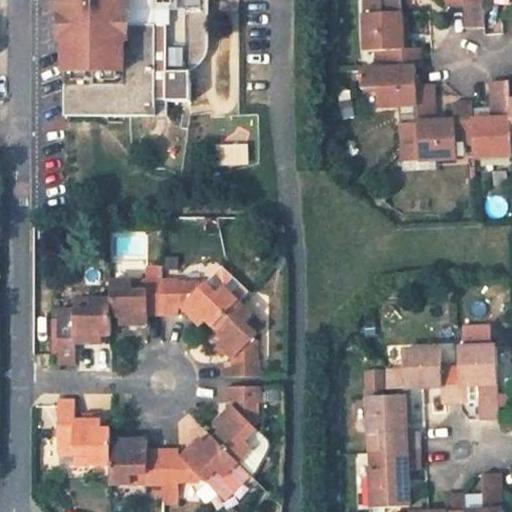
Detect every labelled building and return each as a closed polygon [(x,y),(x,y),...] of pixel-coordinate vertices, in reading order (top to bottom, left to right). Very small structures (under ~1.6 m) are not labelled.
[(168,117),(168,72),(186,72),(193,70),(199,66),(202,63),(207,55),(208,46),(208,0),(64,0),(65,10),(61,10),(61,43),(65,43),(65,117),(168,117)] [(402,0),(363,0),(366,51),(384,50),(385,69),(417,67),(425,67),(424,55),(423,56),(423,48),(405,49),(402,0)] [(465,0),(466,6),(467,29),(486,29),(485,0),(465,0)] [(417,67),(385,69),(361,69),(361,88),(380,88),(381,106),(418,105),(419,122),(439,121),(436,83),(418,84),(417,67)] [(475,140),(476,158),(511,156),(511,132),(510,99),(509,82),(490,83),(491,106),(491,118),(474,119),(475,140)] [(473,107),(473,101),(454,102),(455,120),(439,121),(419,122),(400,123),(401,143),(420,142),(421,161),(457,159),(457,141),(475,140),(474,119),(473,107)] [(491,106),(473,107),(474,119),(491,118),(491,106)] [(420,142),(401,143),(402,162),(421,161),(420,142)] [(239,283),(223,267),(207,283),(206,283),(203,286),(200,283),(179,283),(179,281),(163,281),(163,314),(178,314),(178,307),(181,307),(201,326),(207,320),(213,327),(223,318),(239,302),(248,292),(239,283)] [(110,317),(121,317),(121,325),(148,325),(148,314),(163,314),(163,281),(163,269),(148,269),(148,281),(148,291),(132,292),(132,282),(112,282),(112,301),(110,301),(110,317)] [(148,281),(132,282),(132,292),(148,291),(148,281)] [(60,311),(61,365),(76,365),(76,346),(103,345),(103,337),(110,337),(110,317),(110,301),(92,301),(92,311),(76,311),(60,311)] [(76,301),(76,311),(92,311),(92,301),(76,301)] [(213,327),(219,333),(213,339),(223,348),(233,358),(233,361),(226,361),(226,376),(239,376),(260,376),(260,361),(258,361),(258,340),(254,336),(258,333),(246,322),(253,315),(239,302),(223,318),(213,327)] [(265,326),(253,315),(246,322),(258,333),(265,326)] [(482,420),(499,419),(501,420),(497,346),(493,346),(493,326),(464,326),(465,347),(459,348),(460,365),(461,386),(480,385),(482,420)] [(461,405),(461,386),(460,365),(442,367),(441,348),(403,350),(404,368),(386,369),(387,389),(443,386),(443,406),(461,405)] [(227,387),(227,401),(234,401),(234,404),(223,415),(214,423),(220,429),(213,437),(253,476),(268,451),(270,446),(269,441),(255,427),(258,424),(258,403),(260,403),(260,387),(239,387),(227,387)] [(422,449),(421,432),(407,433),(406,396),(367,397),(370,452),(422,449)] [(59,397),(59,451),(75,451),(91,452),(91,462),(110,462),(110,445),(110,426),(103,426),(103,417),(76,417),(76,397),(59,397)] [(253,476),(213,437),(208,442),(202,436),(182,455),(179,455),(179,448),(163,448),(163,482),(163,501),(179,500),(179,480),(200,480),(203,477),(223,497),(226,501),(239,489),(253,476)] [(121,445),(110,445),(110,462),(110,481),(132,481),(132,471),(147,472),(147,482),(163,482),(163,448),(148,448),(148,437),(121,437),(121,445)] [(423,469),(422,449),(370,452),(372,509),(411,506),(409,470),(423,469)] [(75,451),(75,461),(91,462),(91,452),(75,451)] [(132,471),(132,481),(147,482),(147,472),(132,471)] [(504,511),(503,495),(502,473),(484,475),(485,511),(466,511),(465,511),(504,511)] [(465,511),(466,511),(465,492),(446,493),(447,511),(465,511)]
